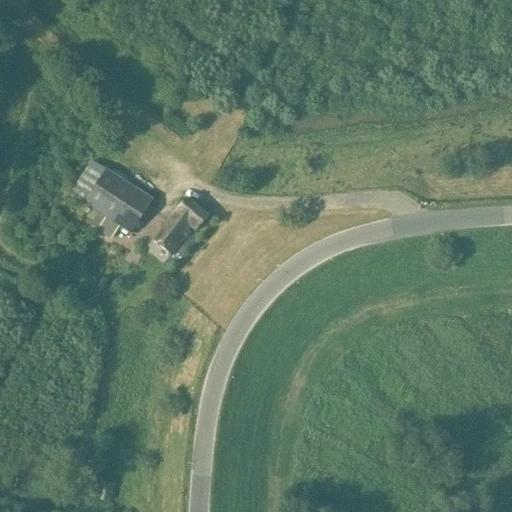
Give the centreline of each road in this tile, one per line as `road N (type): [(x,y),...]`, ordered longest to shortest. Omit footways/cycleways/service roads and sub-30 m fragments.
road 1 (unclassified): [(201,511),(218,383),(234,345),(275,290),(346,245),(417,228),(511,220)]
road 2 (track): [(190,180),(0,0)]
road 3 (track): [(417,228),(402,205),(248,203),(190,180)]
road 4 (track): [(296,0),(190,180)]
